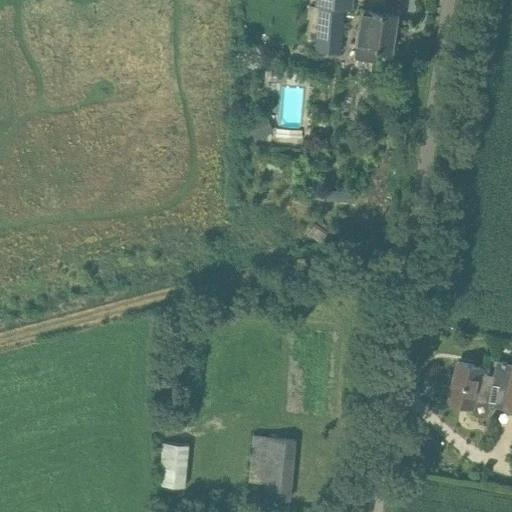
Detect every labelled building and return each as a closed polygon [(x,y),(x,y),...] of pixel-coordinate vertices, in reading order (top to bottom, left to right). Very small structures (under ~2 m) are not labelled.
[(320,0),(320,5),(323,5),(319,50),(340,51),(343,7),(356,7),(356,0),(320,0)] [(397,13),(361,8),(355,45),(358,46),(357,52),(360,57),(373,59),(377,54),(378,47),(392,49),(397,13)] [(291,126),(303,126),(304,88),(280,87),(279,127),(291,127),(291,126)] [(269,114),(250,119),(255,138),(274,132),(269,114)] [(274,234),(290,235),(291,220),(275,220),(274,234)] [(488,368),(458,361),(449,400),(471,405),(472,413),(480,418),(488,415),(492,408),(491,405),(506,409),(511,380),(511,365),(497,362),(494,375),(487,373),(488,368)] [(294,440),(252,437),(249,482),(264,482),(263,495),(290,497),(294,440)] [(185,487),(188,443),(163,441),(159,484),(185,487)]
